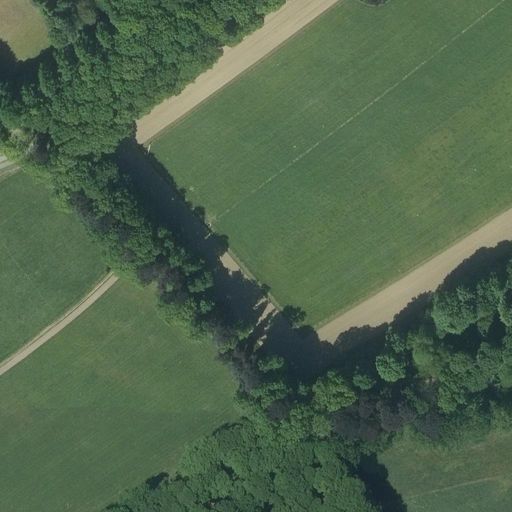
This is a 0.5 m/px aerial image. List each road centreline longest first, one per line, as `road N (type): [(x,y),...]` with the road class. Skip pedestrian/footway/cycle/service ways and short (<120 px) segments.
road 1 (track): [(139,232),(293,412),(287,511)]
road 2 (track): [(297,425),(375,404),(406,382),(511,377)]
road 3 (secondary): [(0,118),(152,1)]
road 4 (track): [(295,416),(154,511)]
road 5 (track): [(59,142),(139,232)]
